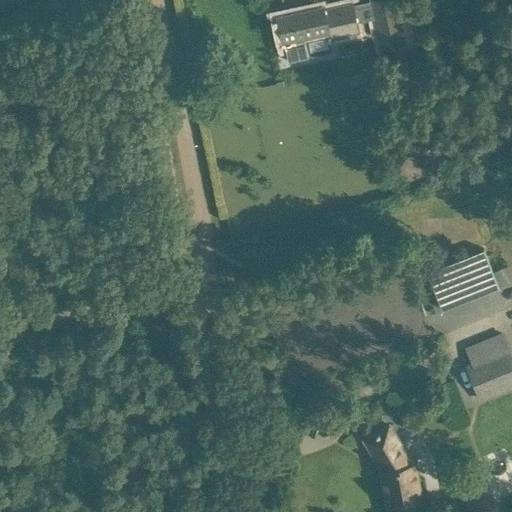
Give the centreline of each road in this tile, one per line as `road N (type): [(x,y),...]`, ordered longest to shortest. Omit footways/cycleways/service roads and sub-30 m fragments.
road 1 (track): [(156,0),(208,294),(270,511)]
road 2 (track): [(0,334),(197,295)]
